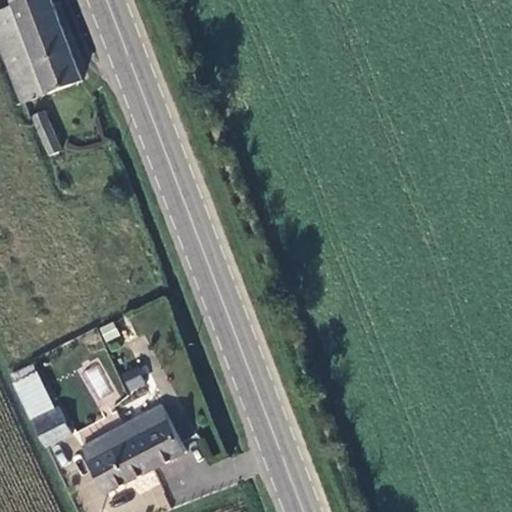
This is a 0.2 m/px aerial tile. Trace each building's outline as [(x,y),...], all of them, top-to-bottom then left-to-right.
[(0,0),(0,37),(59,16),(53,0),(0,0)] [(84,81),(59,16),(0,37),(0,40),(24,104),(84,81)] [(41,132),(51,127),(45,113),(35,118),(41,132)] [(62,152),(51,127),(41,132),(52,156),(62,152)] [(128,316),(117,323),(122,334),(127,343),(138,337),(128,316)] [(127,391),(123,378),(117,380),(110,361),(84,370),(96,403),(127,391)] [(35,421),(48,448),(75,434),(62,408),(35,421)] [(188,454),(164,408),(86,450),(109,494),(188,454)]
